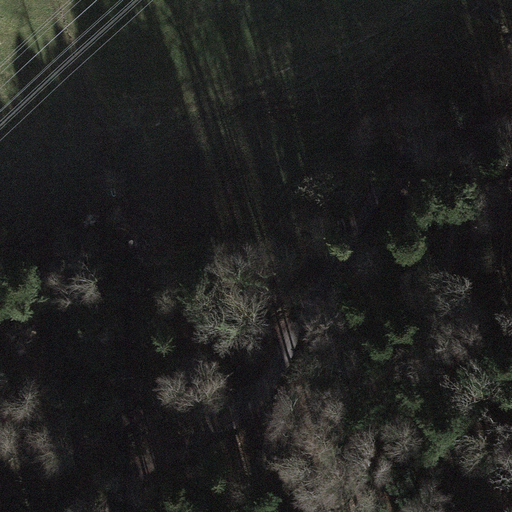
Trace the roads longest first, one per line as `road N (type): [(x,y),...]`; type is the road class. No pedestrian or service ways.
road 1 (track): [(511,129),(478,123),(427,139),(389,171),(256,401),(174,445),(107,511)]
road 2 (track): [(174,445),(153,417),(80,447),(0,450)]
